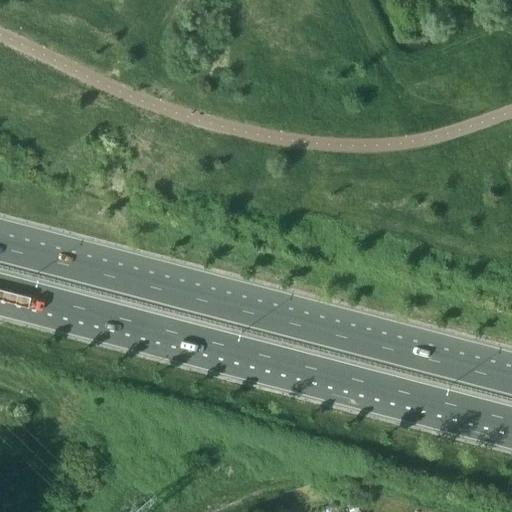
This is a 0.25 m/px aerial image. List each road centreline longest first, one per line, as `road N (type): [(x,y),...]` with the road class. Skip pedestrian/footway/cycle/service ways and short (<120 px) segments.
road 1 (trunk): [(511,381),(0,248)]
road 2 (trunk): [(0,291),(511,421)]
